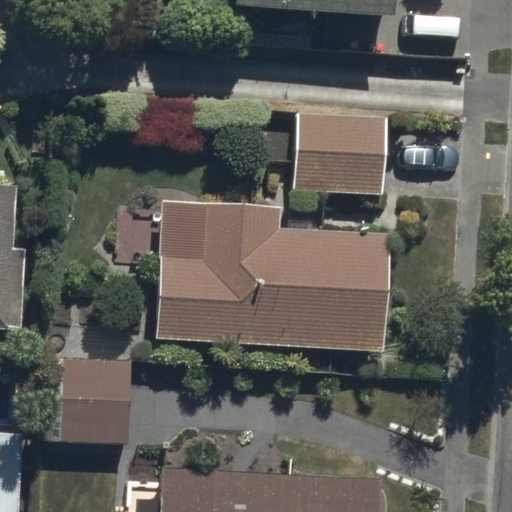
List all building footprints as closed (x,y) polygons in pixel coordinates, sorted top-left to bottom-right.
[(221,0),(222,8),(379,13),(379,0),(221,0)] [(380,108),(290,106),(288,183),(377,185),(380,108)] [(0,315),(16,316),(19,237),(6,237),(8,172),(0,171),(0,315)] [(156,192),(150,331),(373,341),(378,223),(273,218),(274,197),(156,192)] [(123,366),(32,363),(29,442),(120,446),(123,366)] [(0,510),(8,511),(12,426),(0,425),(0,510)] [(368,511),(370,470),(150,459),(149,483),(130,482),(128,511),(368,511)]
